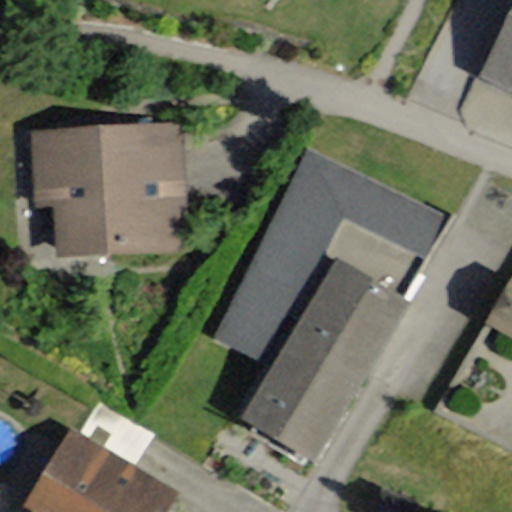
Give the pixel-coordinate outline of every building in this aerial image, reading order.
[(511,77),(511,0),(510,0),(480,62),(511,77)] [(173,123),(34,126),(36,196),(58,196),(59,239),(176,237),(173,123)] [(410,286),(328,238),(233,401),(315,448),(410,286)] [(511,312),(511,279),(499,306),(511,312)] [(162,511),(181,478),(67,419),(18,511),(162,511)] [(378,487),(366,511),(410,511),(414,502),(378,487)]
